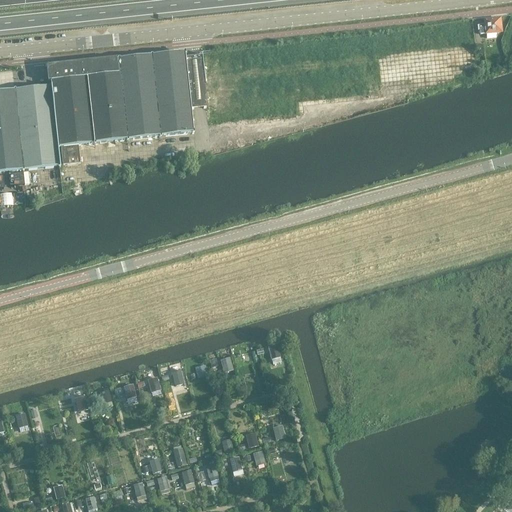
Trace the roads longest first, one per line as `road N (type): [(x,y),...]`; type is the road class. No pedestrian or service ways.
road 1 (tertiary): [(0,300),(511,159)]
road 2 (secondary): [(0,52),(473,0)]
road 3 (motorway): [(0,23),(217,0)]
